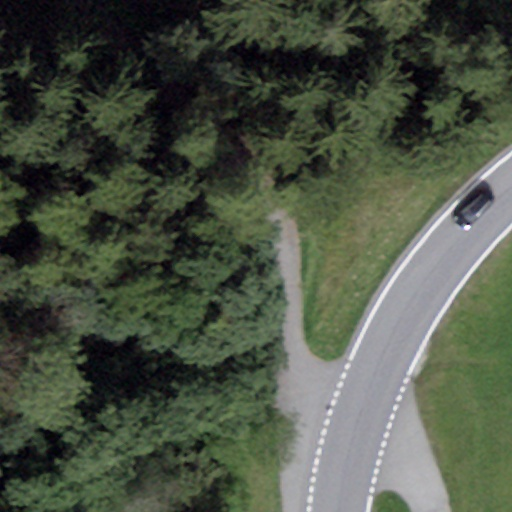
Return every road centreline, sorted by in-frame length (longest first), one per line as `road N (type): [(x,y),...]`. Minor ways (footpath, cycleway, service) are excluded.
road 1 (track): [(97,0),(277,212),(280,293),(296,359),(330,403),(408,446),(433,511)]
road 2 (tertiary): [(511,190),(442,264),(401,327),(356,442),(342,511)]
